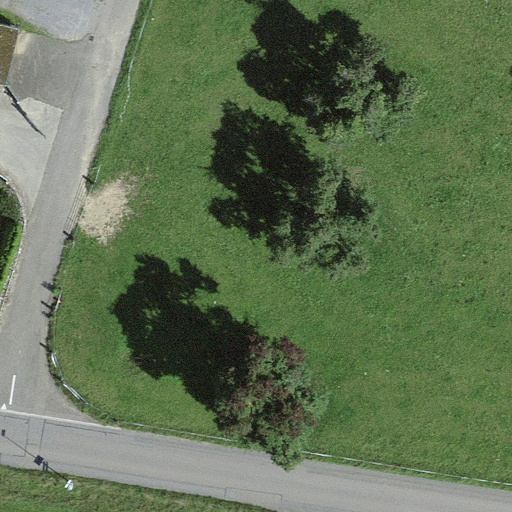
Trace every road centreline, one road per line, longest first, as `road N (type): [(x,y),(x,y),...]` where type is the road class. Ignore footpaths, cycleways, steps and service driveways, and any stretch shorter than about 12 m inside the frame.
road 1 (track): [(127,0),(0,401)]
road 2 (unclassified): [(342,511),(0,463)]
